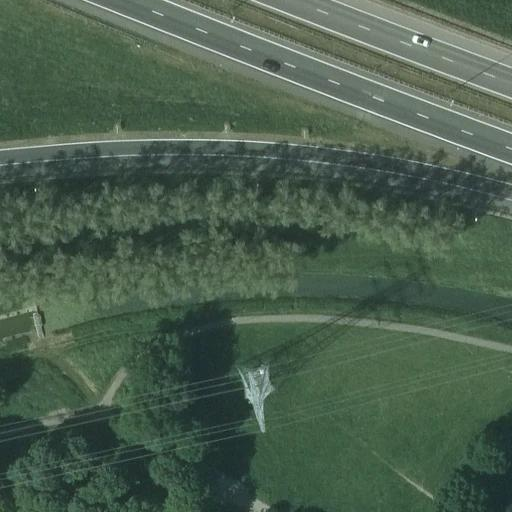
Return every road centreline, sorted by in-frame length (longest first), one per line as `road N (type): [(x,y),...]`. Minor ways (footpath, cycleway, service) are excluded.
road 1 (motorway): [(0,161),(206,152),(413,175),(511,197)]
road 2 (motorway): [(112,0),(511,154)]
road 3 (motorway): [(511,88),(282,0)]
